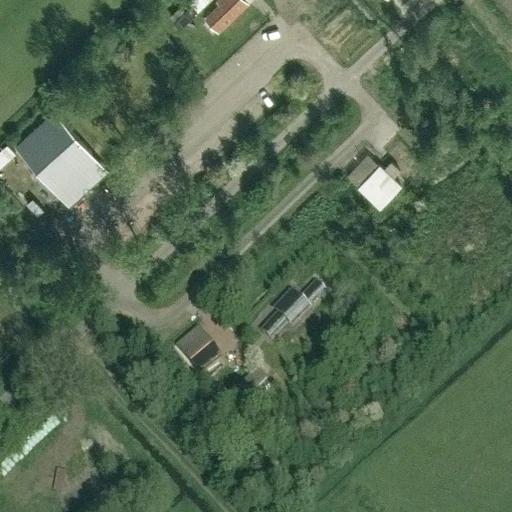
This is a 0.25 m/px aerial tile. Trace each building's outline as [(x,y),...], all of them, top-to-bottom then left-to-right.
[(190,0),(199,10),(210,0),(190,0)] [(217,0),(218,0),(220,3),(205,17),(219,30),(231,17),(246,3),(243,0),(217,0)] [(275,36),(288,35),(286,18),(273,20),(275,36)] [(17,149),(25,159),(45,181),(68,161),(74,168),(91,153),(56,114),(17,149)] [(342,172),(358,186),(379,206),(400,184),(379,164),(363,149),(342,172)] [(308,310),(325,293),(316,284),(299,301),(308,310)] [(282,302),(274,310),(278,315),(287,323),(291,327),(300,319),(308,310),(299,301),(291,293),(282,302)] [(262,332),(270,340),(287,323),(278,315),(262,332)] [(178,349),(197,371),(217,354),(198,332),(178,349)] [(253,393),(268,379),(258,369),(243,383),(253,393)] [(0,489),(20,468),(9,458),(0,467),(0,489)] [(4,511),(18,511),(22,508),(15,501),(4,511)]
